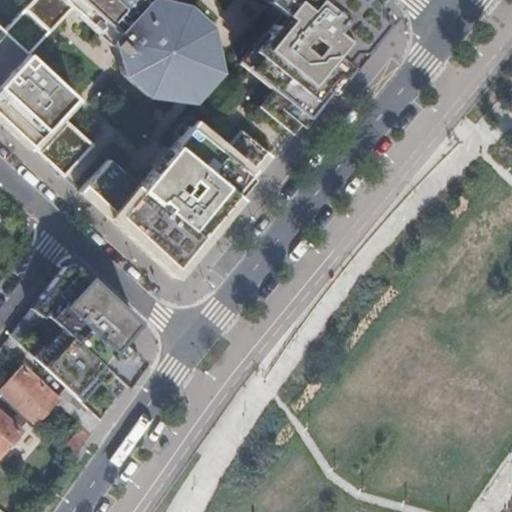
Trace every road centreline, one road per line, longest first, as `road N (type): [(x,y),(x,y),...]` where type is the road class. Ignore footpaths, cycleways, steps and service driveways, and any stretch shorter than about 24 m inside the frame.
road 1 (motorway): [(455,0),(286,342),(169,511)]
road 2 (motorway): [(511,150),(212,511)]
road 3 (secondary): [(448,35),(197,340)]
road 4 (motorway): [(363,511),(511,326)]
road 5 (secondary): [(197,340),(75,511)]
road 6 (motorway): [(385,511),(511,355)]
road 7 (residential): [(197,340),(63,227)]
road 8 (motorway): [(396,511),(511,396)]
